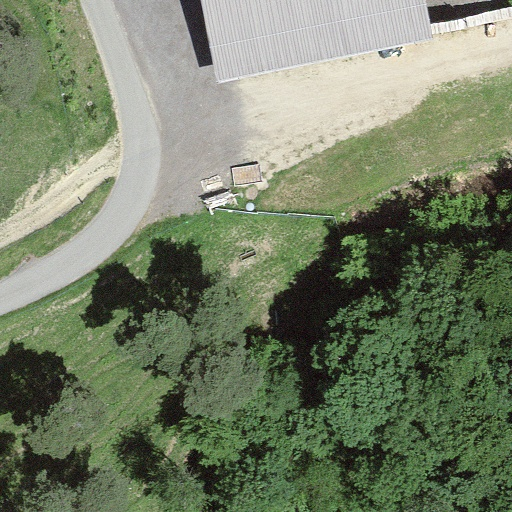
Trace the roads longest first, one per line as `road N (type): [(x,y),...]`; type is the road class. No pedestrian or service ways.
road 1 (unclassified): [(103,0),(149,115),(141,219),(68,280),(0,306)]
road 2 (track): [(0,266),(149,115)]
